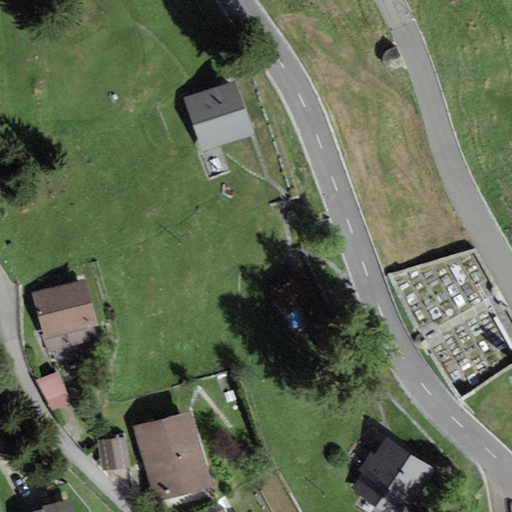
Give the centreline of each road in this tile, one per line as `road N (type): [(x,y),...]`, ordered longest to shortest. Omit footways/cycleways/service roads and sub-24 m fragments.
road 1 (secondary): [(228,0),(290,84),(378,318),(426,389),(511,476)]
road 2 (residential): [(511,282),(457,177),(391,0)]
road 3 (residential): [(129,511),(57,433),(0,313)]
